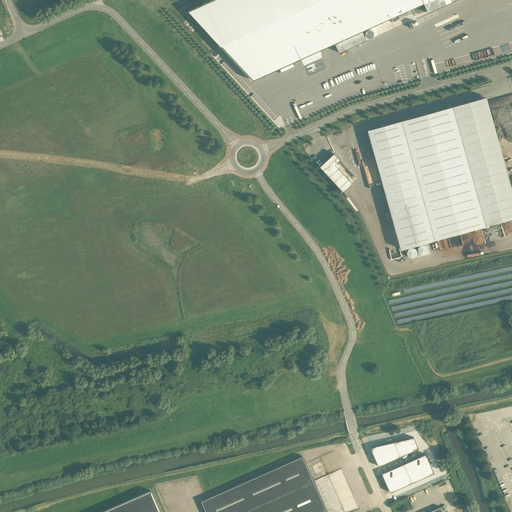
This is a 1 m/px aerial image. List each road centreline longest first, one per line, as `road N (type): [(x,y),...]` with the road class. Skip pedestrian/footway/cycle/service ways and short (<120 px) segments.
road 1 (unclassified): [(352,430),(340,378),(349,319),(320,256),(255,170)]
road 2 (unknown): [(376,488),(401,476),(405,465),(393,450),(355,461),(310,451),(188,499)]
road 3 (unclassified): [(511,65),(351,110),(261,150)]
road 4 (unclassified): [(237,144),(98,6)]
